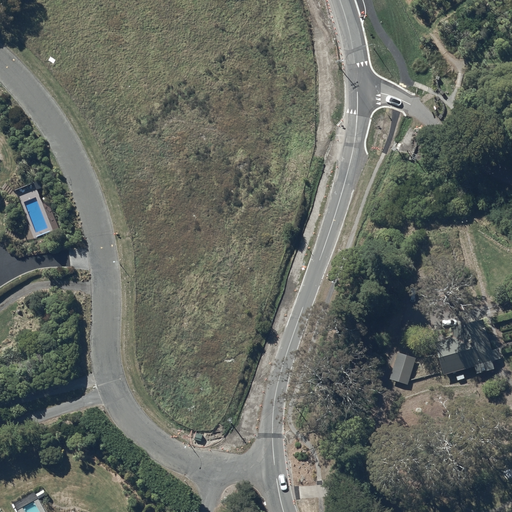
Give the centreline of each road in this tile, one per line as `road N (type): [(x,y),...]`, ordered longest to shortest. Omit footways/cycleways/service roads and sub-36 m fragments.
road 1 (residential): [(217,470),(168,452),(122,407),(108,373),(104,260),(88,195),(59,133),(0,62)]
road 2 (residential): [(340,0),(358,91),(353,151),(279,375),(275,471)]
